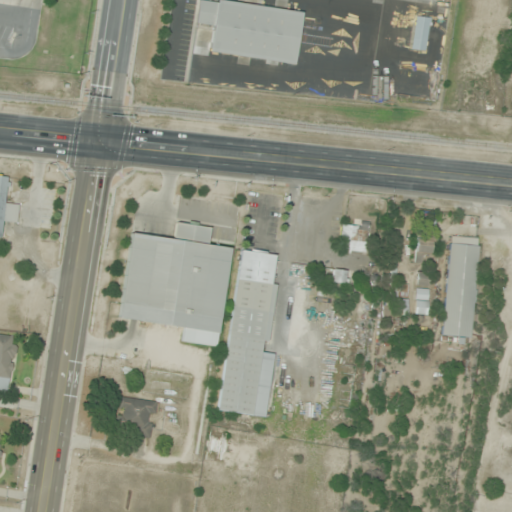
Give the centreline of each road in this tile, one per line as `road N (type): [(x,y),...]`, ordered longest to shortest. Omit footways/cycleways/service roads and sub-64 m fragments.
road 1 (primary): [(511,182),(98,141)]
road 2 (tertiary): [(98,141),(41,511)]
road 3 (tertiary): [(98,141),(119,0)]
